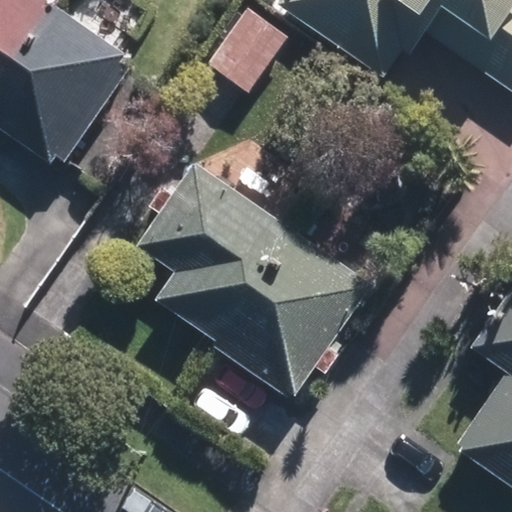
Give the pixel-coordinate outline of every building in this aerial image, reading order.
[(33,40),(0,87),(0,122),(55,161),(62,151),(71,157),(136,62),(127,58),(132,49),(62,0),(59,0),(55,7),(56,10),(36,40),(33,40)] [(55,7),(59,0),(0,0),(0,87),(33,40),(36,40),(56,10),(55,7)] [(239,1),(238,0),(209,0),(176,48),(196,62),(239,1)] [(511,0),(286,0),(285,1),(390,73),(408,45),(418,51),(432,29),(511,84),(511,0)] [(254,4),(213,59),(255,90),(296,35),(254,4)] [(394,144),(416,114),(389,95),(368,125),(394,144)] [(295,235),(301,226),(204,160),(147,243),(183,269),(165,297),(222,336),(269,269),(272,270),(282,256),(285,257),(299,238),(295,235)] [(269,269),(222,336),(225,338),(220,343),(295,397),(301,386),(307,391),(383,283),(301,226),(295,235),(299,238),(285,257),(282,256),(272,270),(269,269)] [(511,478),(511,295),(478,344),(511,367),(511,369),(460,442),(511,478)]
